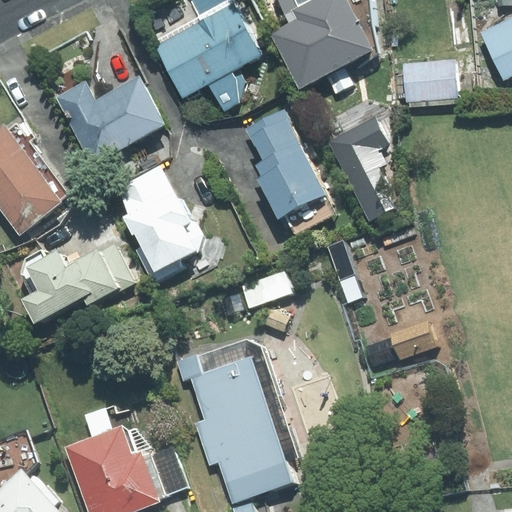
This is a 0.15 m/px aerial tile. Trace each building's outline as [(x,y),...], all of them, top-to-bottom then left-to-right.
[(390,50),(363,0),(326,0),(305,12),(311,23),(283,39),(313,91),(390,50)] [(276,59),(246,2),(161,47),(191,103),(218,89),(231,115),(249,106),(249,73),(276,59)] [(511,22),(487,35),(510,82),(511,81),(511,22)] [(436,63),(408,63),(408,102),(462,103),(466,55),(436,63)] [(183,129),(155,73),(106,98),(97,80),(65,96),(103,170),(183,129)] [(344,197),(295,109),(252,132),(275,174),(261,181),(287,228),(344,197)] [(76,203),(13,123),(0,133),(0,195),(33,237),(76,203)] [(183,198),(167,167),(133,184),(145,206),(133,212),(165,275),(214,250),(203,229),(210,226),(193,193),(183,198)] [(58,259),(53,249),(32,259),(30,275),(56,323),(98,300),(102,307),(143,284),(122,246),(84,267),(75,250),(58,259)] [(175,340),(217,484),(286,464),(243,320),(175,340)] [(113,407),(92,415),(100,440),(74,449),(95,511),(142,511),(172,502),(170,497),(196,488),(184,451),(157,460),(154,450),(140,454),(132,428),(122,432),(113,407)] [(0,451),(0,511),(75,511),(36,472),(46,462),(39,437),(0,451)]
